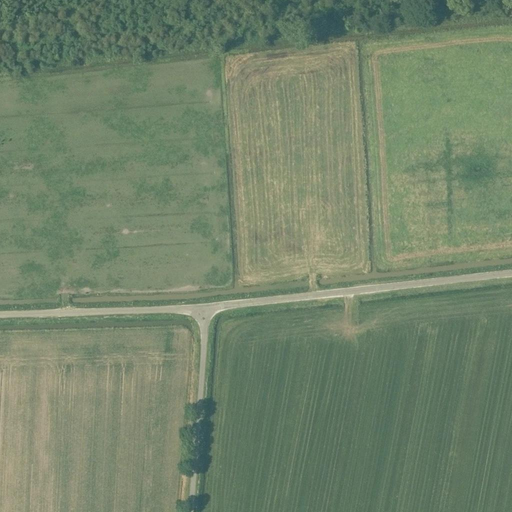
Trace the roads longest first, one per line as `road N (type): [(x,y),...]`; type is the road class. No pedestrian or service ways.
road 1 (unclassified): [(213,314),(511,281)]
road 2 (unclassified): [(0,325),(213,314)]
road 3 (unclassified): [(196,511),(213,314)]
